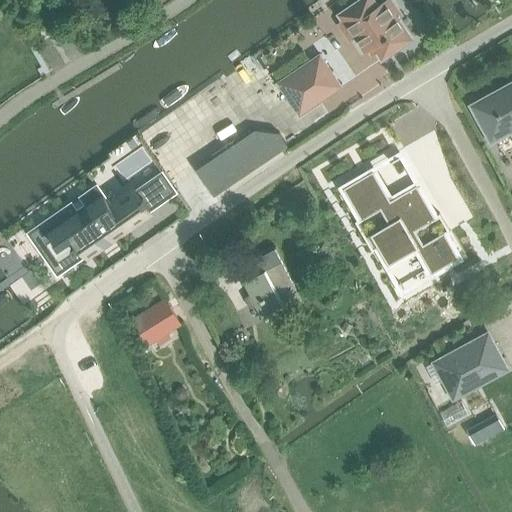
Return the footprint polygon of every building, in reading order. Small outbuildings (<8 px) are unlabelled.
[(397,39),(406,32),(385,1),(376,7),(371,0),(361,0),(339,16),(365,53),(374,47),(381,58),(401,44),(397,39)] [(299,113),(342,85),(321,53),(278,81),(299,113)] [(511,82),(471,105),(490,140),(511,129),(511,131),(511,82)] [(255,128),(196,168),(214,195),(288,145),(279,133),(255,128)] [(369,168),(340,185),(357,214),(376,203),(385,218),(367,229),(384,258),(412,242),(426,266),(452,251),(438,226),(418,238),(410,225),(430,213),(411,181),(385,196),(369,168)] [(162,172),(134,191),(148,211),(176,191),(162,172)] [(97,185),(30,232),(59,273),(148,211),(134,191),(112,207),(97,185)] [(247,289),(250,294),(245,297),(250,307),(256,304),(263,317),(283,306),(286,309),(302,300),(295,289),(274,249),(262,255),(264,258),(255,263),(259,270),(242,279),(247,289)] [(181,323),(166,299),(134,319),(149,343),(181,323)] [(346,322),(342,328),(348,332),(352,326),(346,322)] [(434,362),(427,366),(436,384),(443,380),(453,398),(508,369),(488,332),(433,362),(434,362)] [(178,389),(177,392),(178,396),(181,398),(185,397),(186,393),(185,390),(182,388),(178,389)] [(481,422),(473,407),(464,411),(472,426),(481,422)] [(505,424),(500,414),(486,421),(491,431),(505,424)]
